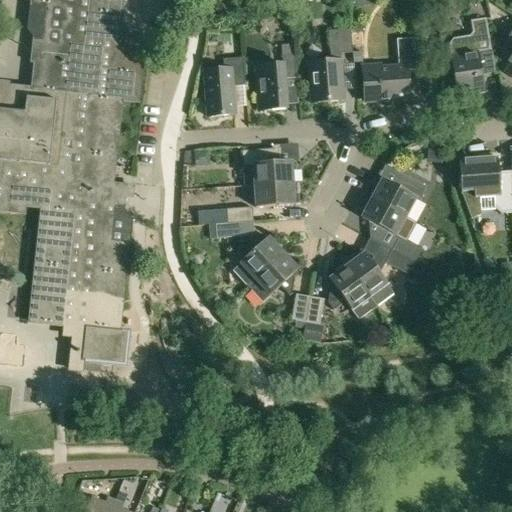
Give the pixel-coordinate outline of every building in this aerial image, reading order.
[(0,211),(23,214),(24,206),(42,208),(29,323),(64,327),(64,331),(69,337),(73,337),(70,370),(81,372),(82,361),(125,366),(128,332),(119,331),(128,245),(109,243),(112,222),(113,206),(117,206),(123,201),(123,197),(131,198),(132,188),(127,187),(112,185),(113,173),(121,101),(137,102),(144,44),(118,41),(122,0),(31,0),(31,4),(29,30),(36,38),(40,42),(33,47),(31,62),(35,62),(32,90),(7,87),(8,84),(0,83),(0,211)] [(344,101),(341,61),(341,55),(352,54),(353,54),(353,53),(350,19),(336,20),(337,31),(328,31),(331,61),(309,63),(312,104),(344,101)] [(483,93),(479,66),(492,64),(486,20),(470,22),(472,34),(470,37),(453,40),(449,45),(453,72),(448,73),(446,76),(447,82),(450,84),(455,84),(457,98),(483,93)] [(406,72),(418,71),(419,71),(413,39),(396,40),(399,68),(361,70),(364,103),(408,99),(406,72)] [(286,109),(284,79),(296,79),(294,55),(293,45),(281,46),(283,66),(255,68),(259,112),(286,109)] [(353,54),(352,54),(353,64),(362,63),(361,53),(353,53),(353,54)] [(235,115),(233,87),(245,86),(243,59),(223,60),(224,69),(204,71),(207,117),(235,115)] [(291,162),(274,164),(273,149),(242,151),(243,158),(242,158),(244,187),(254,186),(254,188),(293,186),(291,162)] [(427,149),(427,159),(442,160),(443,151),(427,149)] [(193,153),(194,167),(210,167),(208,152),(193,153)] [(459,161),(461,195),(470,219),(480,216),(480,211),(495,210),(500,214),(511,213),(511,193),(511,179),(499,179),(498,158),(459,161)] [(404,176),(397,189),(382,181),(371,200),(416,224),(406,218),(416,199),(419,201),(426,187),(404,176)] [(294,206),(293,186),(254,188),(255,208),(294,206)] [(398,238),(392,250),(391,251),(415,263),(421,251),(406,242),(416,224),(371,200),(361,219),(395,237),(396,237),(398,238)] [(253,223),(253,222),(252,208),(226,210),(227,224),(227,225),(253,223)] [(423,245),(433,229),(421,222),(411,238),(423,245)] [(215,225),(216,240),(254,237),(253,223),(227,225),(227,224),(215,225)] [(268,238),(240,265),(232,272),(247,288),(283,255),(268,238)] [(350,265),(347,267),(370,298),(376,307),(393,294),(387,286),(370,262),(363,253),(362,251),(348,262),(350,265)] [(408,276),(415,263),(391,251),(385,264),(408,276)] [(269,297),(280,287),(289,297),(291,295),(294,279),(292,276),(298,270),(283,255),(247,288),(261,303),(269,297)] [(329,293),(328,303),(334,311),(346,302),(352,311),(359,320),(376,307),(370,298),(347,267),(329,280),(336,289),(329,293)] [(511,269),(501,271),(502,284),(511,283),(511,269)] [(296,295),(291,321),(295,321),(294,328),(304,330),(305,323),(310,298),(296,295)] [(310,298),(305,323),(320,326),(324,300),(310,298)] [(302,340),(302,341),(320,344),(323,326),(320,326),(305,323),(304,330),(302,340)] [(85,511),(111,511),(115,502),(107,498),(105,504),(91,498),(85,511)] [(111,511),(126,511),(122,510),(124,505),(115,502),(111,511)]
